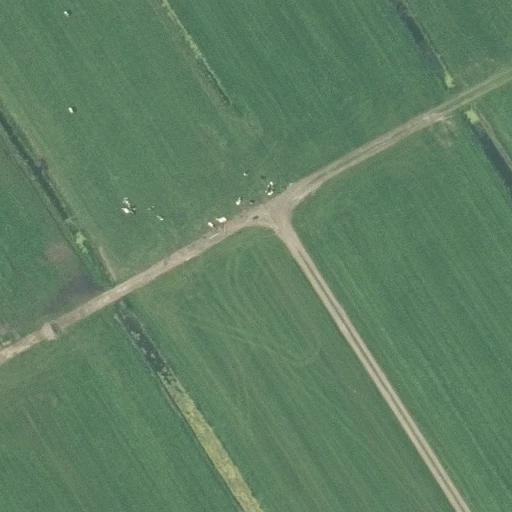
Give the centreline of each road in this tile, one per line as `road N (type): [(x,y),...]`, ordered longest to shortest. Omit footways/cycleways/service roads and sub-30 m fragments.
road 1 (track): [(511,71),(0,363)]
road 2 (track): [(461,511),(270,210)]
